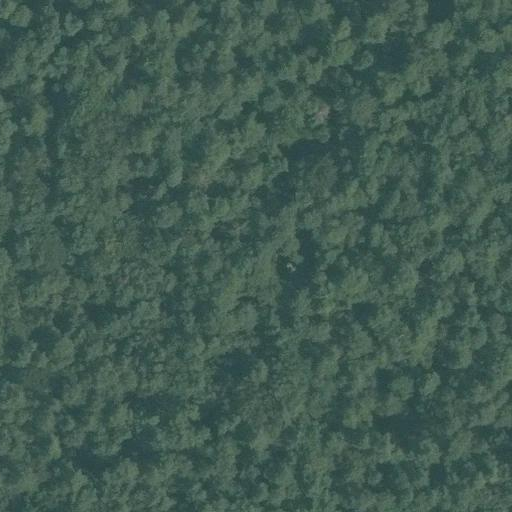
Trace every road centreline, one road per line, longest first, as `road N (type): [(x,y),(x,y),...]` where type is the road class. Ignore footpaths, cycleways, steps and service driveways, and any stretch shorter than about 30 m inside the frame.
road 1 (track): [(511,270),(117,218)]
road 2 (track): [(0,205),(117,218),(140,0)]
